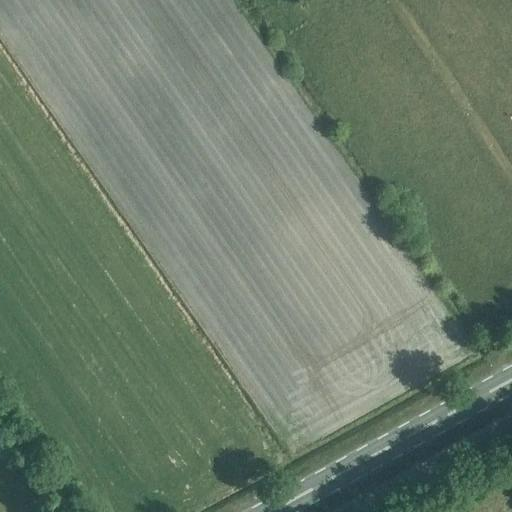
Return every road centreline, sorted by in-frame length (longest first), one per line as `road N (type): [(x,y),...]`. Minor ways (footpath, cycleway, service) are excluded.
road 1 (primary): [(511,378),(270,511)]
road 2 (unclassified): [(350,511),(511,423)]
